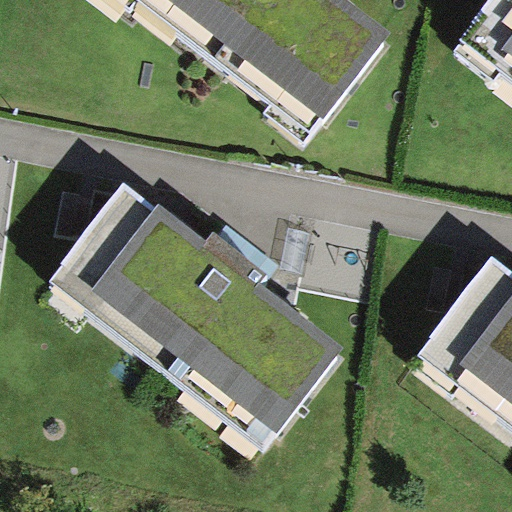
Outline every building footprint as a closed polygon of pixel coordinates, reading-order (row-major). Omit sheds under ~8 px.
[(116,0),(303,140),(380,38),(329,0),(116,0)] [(511,0),(488,0),(450,52),(511,98),(511,0)] [(192,247),(117,190),(39,294),(251,453),(327,351),(247,290),(257,276),(201,235),(192,247)] [(372,299),(386,243),(321,226),(307,283),(372,299)] [(511,286),(488,268),(410,372),(511,448),(511,286)]
